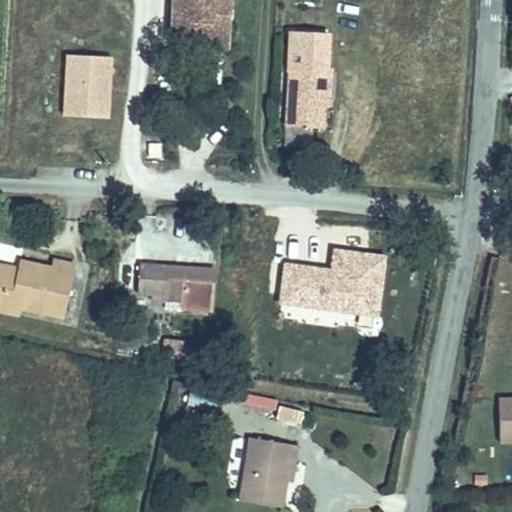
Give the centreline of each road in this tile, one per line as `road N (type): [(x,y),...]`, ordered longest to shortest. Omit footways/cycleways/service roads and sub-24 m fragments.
road 1 (residential): [(475,209),(130,191)]
road 2 (tertiary): [(475,209),(416,511)]
road 3 (tertiary): [(491,0),(475,209)]
road 4 (unknown): [(283,200),(261,139),(271,0)]
road 5 (residential): [(130,191),(143,0)]
road 6 (residential): [(130,191),(0,184)]
